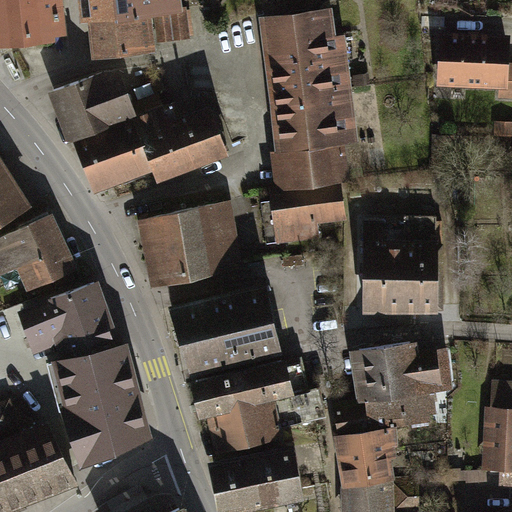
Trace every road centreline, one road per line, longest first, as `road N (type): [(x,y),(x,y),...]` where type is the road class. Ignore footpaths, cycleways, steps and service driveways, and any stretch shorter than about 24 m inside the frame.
road 1 (secondary): [(185,456),(114,265),(38,142),(0,102)]
road 2 (residential): [(511,333),(412,329),(310,347)]
road 3 (residential): [(75,511),(185,456)]
